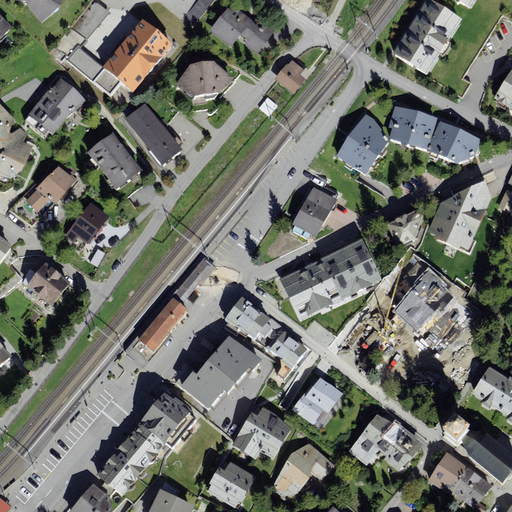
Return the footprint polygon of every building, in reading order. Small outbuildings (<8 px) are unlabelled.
[(25,1),(41,22),(61,6),(62,0),(16,0),(17,0),(25,1)] [(80,48),(109,13),(101,6),(93,0),(56,46),(70,58),(79,47),(80,48)] [(198,0),(182,20),(191,28),(214,0),(198,0)] [(430,1),(396,54),(428,74),(462,21),(430,1)] [(228,9),(209,31),(231,47),(241,35),(246,38),(245,45),(257,56),(277,28),(257,15),(253,21),(239,10),(228,9)] [(0,38),(14,27),(0,13),(0,38)] [(142,19),(103,67),(122,82),(134,91),(173,44),(142,19)] [(111,96),(122,82),(103,67),(80,48),(79,47),(70,58),(68,60),(111,96)] [(287,64),(275,79),(294,95),(306,79),(300,75),(305,70),(292,60),(288,65),(287,64)] [(221,93),(234,79),(214,62),(202,61),(190,65),(175,84),(191,96),(221,93)] [(511,109),(511,69),(494,98),(511,109)] [(74,114),(86,100),(60,78),(29,115),(52,135),(71,112),(74,114)] [(268,99),(260,109),(269,117),(278,107),(268,99)] [(145,103),(125,119),(162,165),(182,149),(145,103)] [(14,118),(0,104),(0,176),(11,179),(21,170),(33,146),(24,142),(28,134),(21,128),(12,133),(9,133),(14,118)] [(390,138),(428,151),(437,121),(438,118),(418,111),(395,106),(389,127),(392,128),(390,138)] [(337,156),(366,175),(390,140),(373,119),(366,114),(337,156)] [(437,121),(428,151),(458,163),(475,157),(482,141),(460,128),(437,121)] [(116,190),(142,170),(114,133),(88,153),(116,190)] [(77,181),(58,165),(26,202),(39,213),(50,200),(56,205),(77,181)] [(441,203),(428,232),(436,236),(434,238),(470,253),(476,241),(473,240),(493,197),(485,180),(441,203)] [(337,200),(314,187),(293,224),(296,226),(293,231),(307,239),(310,234),(317,237),(337,200)] [(511,206),(511,192),(507,190),(498,208),(509,213),(511,206)] [(89,245),(110,217),(91,203),(65,237),(74,243),(79,237),(89,245)] [(417,209),(387,224),(397,247),(416,238),(424,215),(417,209)] [(0,263),(12,246),(0,237),(0,263)] [(382,280),(362,239),(320,259),(341,301),(382,280)] [(217,267),(205,258),(175,294),(185,302),(202,281),(204,283),(217,267)] [(341,301),(320,259),(279,279),(300,321),(341,301)] [(415,288),(395,311),(417,331),(437,309),(441,312),(454,297),(442,286),(444,284),(428,270),(427,272),(417,262),(403,278),(415,288)] [(52,306),(71,282),(46,263),(27,286),(52,306)] [(185,302),(175,294),(174,295),(173,297),(183,305),(184,303),(185,302)] [(194,295),(189,301),(191,303),(193,304),(198,298),(194,295)] [(183,305),(173,297),(138,339),(154,352),(178,322),(181,318),(188,309),(183,305)] [(241,297),(226,319),(255,340),(260,333),(265,337),(272,327),(267,323),(271,318),(241,297)] [(285,331),(270,349),(293,367),(307,349),(285,331)] [(208,361),(236,382),(249,366),(253,370),(262,360),(229,334),(208,361)] [(0,367),(12,356),(0,342),(0,367)] [(236,382),(208,361),(197,374),(193,371),(181,386),(209,408),(224,390),(228,393),(236,382)] [(489,366),(472,393),(484,401),(483,402),(490,407),(491,406),(508,416),(507,418),(511,421),(511,377),(510,376),(508,378),(489,366)] [(343,394),(320,377),(314,386),(311,385),(293,410),(313,425),(324,410),(328,414),(343,394)] [(133,430),(160,451),(167,442),(173,447),(196,417),(164,391),(133,430)] [(274,458),(291,430),(275,414),(263,407),(257,416),(252,412),(232,445),(256,459),(260,451),(274,458)] [(385,459),(399,471),(424,445),(402,427),(377,414),(349,451),(367,466),(379,449),(387,456),(385,459)] [(511,471),(511,453),(486,433),(485,435),(480,431),(469,431),(456,420),(444,435),(457,446),(462,440),(469,455),(503,483),(511,471)] [(160,451),(133,430),(97,474),(124,496),(160,451)] [(331,474),(336,467),(309,443),(291,453),(275,482),(276,492),(282,497),(298,494),(312,474),(320,479),(331,474)] [(447,454),(428,481),(450,495),(452,493),(468,468),(447,454)] [(211,485),(207,492),(235,508),(239,501),(241,503),(256,477),(230,462),(225,471),(219,467),(209,483),(211,485)] [(493,485),(468,468),(452,493),(480,511),(484,506),(480,503),(493,485)] [(93,483),(69,511),(112,511),(110,497),(93,483)] [(160,489),(148,511),(191,511),(195,506),(160,489)] [(0,497),(0,511),(7,511),(12,508),(0,497)]
